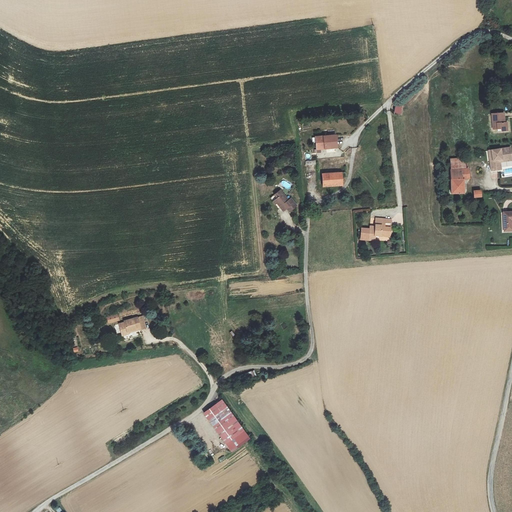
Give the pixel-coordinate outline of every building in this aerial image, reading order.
[(401,115),(403,106),(395,104),(393,113),(401,115)] [(497,131),(509,130),(508,121),(504,121),(503,112),(493,113),(494,128),(497,128),(497,131)] [(316,136),(317,148),(338,147),(337,134),(316,136)] [(511,160),(511,156),(511,147),(489,150),(491,170),(502,169),(501,162),(511,160)] [(451,159),(451,169),(466,168),(465,158),(451,159)] [(466,168),(451,169),(452,193),(465,193),(464,180),(470,179),(469,168),(466,168)] [(322,187),(342,186),(342,179),(346,178),(346,172),(321,174),(322,187)] [(288,189),(291,186),(284,181),(281,184),(288,189)] [(281,190),(271,198),(279,208),(280,207),(284,211),(287,208),(289,212),(297,205),(291,198),(289,200),(281,190)] [(370,226),(370,229),(361,228),(360,240),(375,241),(375,235),(390,236),(391,219),(376,218),(376,226),(370,226)] [(117,315),(107,318),(109,323),(119,320),(117,315)] [(119,324),(123,335),(128,333),(127,331),(140,327),(141,329),(146,327),(142,315),(124,321),(124,323),(119,324)] [(255,376),(253,370),(239,376),(241,382),(255,376)] [(249,437),(222,400),(204,413),(231,449),(249,437)]
